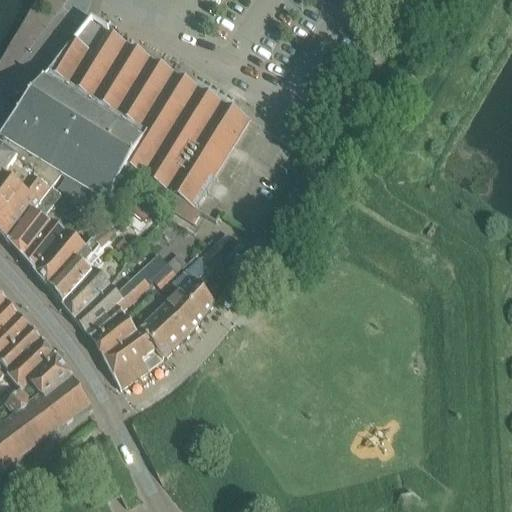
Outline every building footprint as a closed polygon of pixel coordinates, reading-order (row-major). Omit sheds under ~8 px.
[(0,139),(0,141),(61,180),(99,203),(102,197),(109,201),(127,172),(169,198),(196,215),(250,126),(117,43),(89,25),(49,77),(0,139)] [(0,151),(17,163),(5,181),(22,194),(30,181),(49,195),(51,192),(61,180),(0,141),(0,151)] [(0,187),(5,181),(17,163),(0,151),(0,187)] [(5,181),(0,187),(0,224),(22,194),(5,181)] [(22,194),(0,224),(0,237),(9,247),(49,195),(30,181),(22,194)] [(49,195),(9,247),(22,262),(35,277),(67,238),(51,226),(50,228),(40,221),(42,217),(46,218),(60,200),(51,192),(49,195)] [(199,217),(196,215),(169,198),(162,209),(193,228),(199,217)] [(85,253),(48,293),(62,310),(91,278),(95,273),(102,267),(93,258),(99,251),(101,254),(114,239),(106,230),(92,244),(85,253)] [(67,238),(35,277),(48,293),(85,253),(67,238)] [(124,241),(116,249),(123,257),(132,248),(124,241)] [(172,288),(179,297),(179,296),(204,322),(215,308),(195,285),(208,273),(205,270),(211,265),(208,262),(221,250),(218,246),(210,253),(199,263),(200,264),(186,276),(186,275),(172,288)] [(158,260),(139,278),(144,283),(151,290),(153,288),(156,291),(157,290),(160,294),(176,279),(174,278),(186,268),(185,268),(177,259),(166,268),(158,260)] [(91,278),(62,310),(75,325),(110,290),(95,273),(91,278)] [(110,290),(75,325),(86,338),(125,301),(125,302),(144,283),(139,278),(117,298),(110,290)] [(125,301),(86,338),(94,348),(125,323),(120,317),(131,309),(137,305),(136,303),(150,291),(150,290),(151,290),(144,283),(125,302),(125,301)] [(167,308),(193,336),(204,322),(179,296),(179,297),(167,308)] [(7,307),(0,313),(0,338),(18,320),(7,307)] [(145,332),(140,335),(150,348),(159,341),(172,356),(193,336),(167,308),(144,330),(145,332)] [(18,320),(0,338),(0,361),(30,333),(18,320)] [(126,323),(94,348),(103,364),(136,338),(126,323)] [(0,383),(6,378),(20,395),(20,396),(55,363),(40,345),(41,345),(30,333),(0,361),(0,383)] [(136,338),(103,364),(119,392),(148,376),(163,364),(172,356),(159,341),(150,348),(140,335),(136,338)] [(90,410),(70,384),(71,384),(55,363),(20,396),(20,395),(5,409),(14,419),(6,427),(0,421),(0,477),(0,478),(90,410)]
